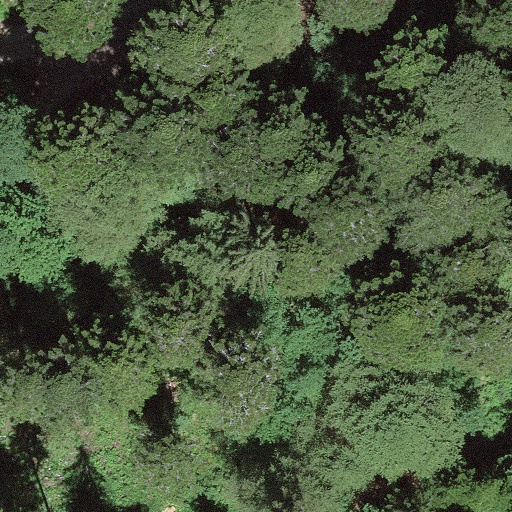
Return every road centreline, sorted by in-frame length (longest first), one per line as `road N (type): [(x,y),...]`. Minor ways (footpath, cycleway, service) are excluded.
road 1 (track): [(108,9),(0,144)]
road 2 (track): [(0,44),(126,0)]
